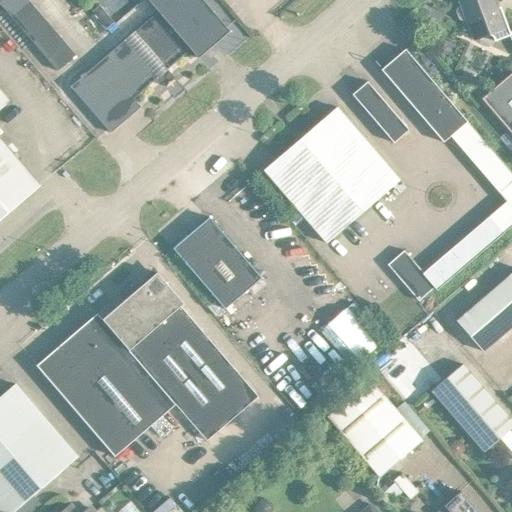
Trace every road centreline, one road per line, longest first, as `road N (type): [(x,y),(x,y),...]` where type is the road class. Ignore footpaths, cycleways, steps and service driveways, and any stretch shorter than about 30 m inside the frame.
road 1 (unclassified): [(0,295),(348,0)]
road 2 (unknown): [(102,208),(235,366),(232,394),(195,423),(155,477)]
